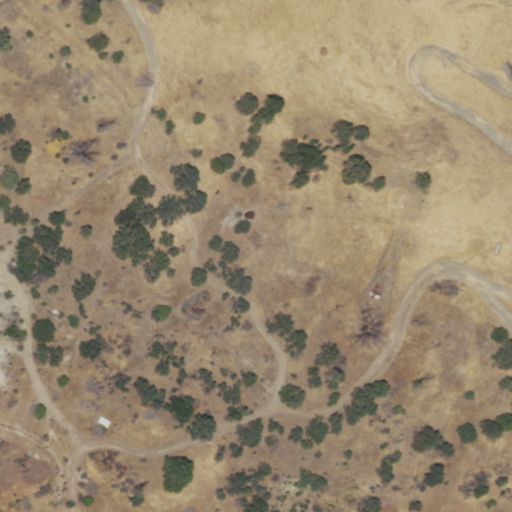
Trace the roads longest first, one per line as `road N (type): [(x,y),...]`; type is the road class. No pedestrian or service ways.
road 1 (track): [(73,511),(71,471),(89,452),(160,458),(272,413),(307,422),(347,406),(391,352),(422,284),(447,264),(475,265),(511,318)]
road 2 (track): [(71,471),(54,455),(26,342),(23,248),(45,230),(82,242),(153,306),(213,344),(272,413)]
